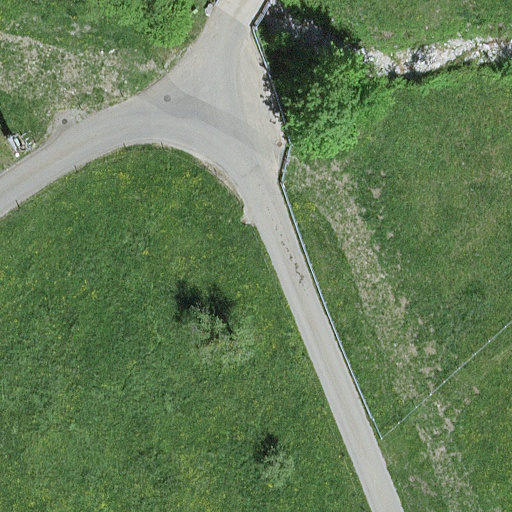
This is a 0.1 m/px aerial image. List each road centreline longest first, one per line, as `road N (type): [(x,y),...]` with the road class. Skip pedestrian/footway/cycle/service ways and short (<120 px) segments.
road 1 (unclassified): [(385,511),(205,76)]
road 2 (unclassified): [(0,205),(205,76)]
